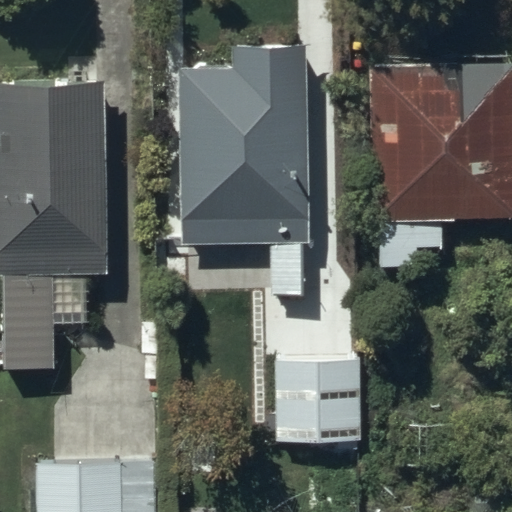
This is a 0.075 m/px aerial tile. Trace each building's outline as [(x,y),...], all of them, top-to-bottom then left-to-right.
[(197,62),(191,73),(178,74),(179,247),(269,247),(269,296),(301,295),(299,46),(229,47),(230,73),(224,73),(217,63),(197,62)] [(511,61),(368,63),(369,224),(376,224),(376,271),(416,270),(416,251),(440,251),(440,224),(511,223),(511,61)] [(12,83),(12,91),(0,91),(0,277),(0,278),(3,371),(53,370),(52,327),(84,326),(83,278),(104,277),(99,91),(51,91),(50,82),(12,83)] [(278,360),(272,360),(273,444),(357,443),(356,355),(278,354),(278,360)] [(152,511),(152,462),(36,464),(36,511),(152,511)]
